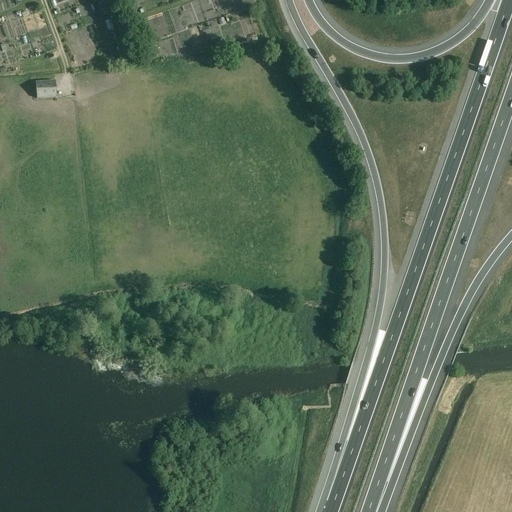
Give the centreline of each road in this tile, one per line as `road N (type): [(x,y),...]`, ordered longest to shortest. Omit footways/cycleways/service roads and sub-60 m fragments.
road 1 (motorway): [(509,0),(332,503)]
road 2 (motorway): [(288,0),(362,139),(382,216),(382,288),(331,476),(332,503)]
road 3 (motorway): [(369,509),(511,94)]
road 4 (motorway): [(369,509),(391,483),(466,301),(511,235)]
road 5 (motorway): [(489,0),(448,45),(400,59),(346,45),(306,0)]
